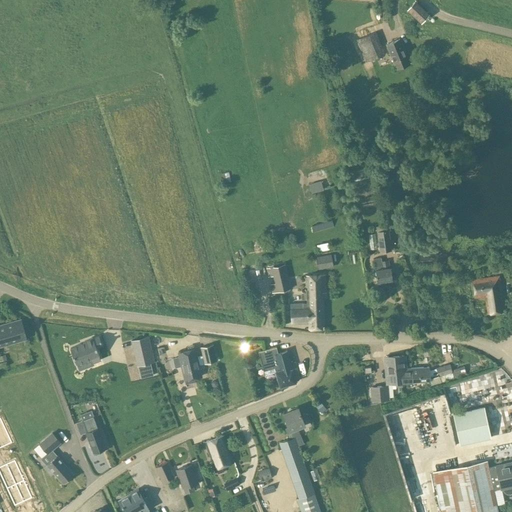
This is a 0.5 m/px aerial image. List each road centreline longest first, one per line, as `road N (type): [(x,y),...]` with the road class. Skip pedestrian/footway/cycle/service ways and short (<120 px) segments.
road 1 (unclassified): [(320,340),(53,306),(0,285)]
road 2 (residential): [(67,511),(154,449),(308,385),(320,340)]
road 3 (unclassified): [(499,348),(432,337),(320,340)]
